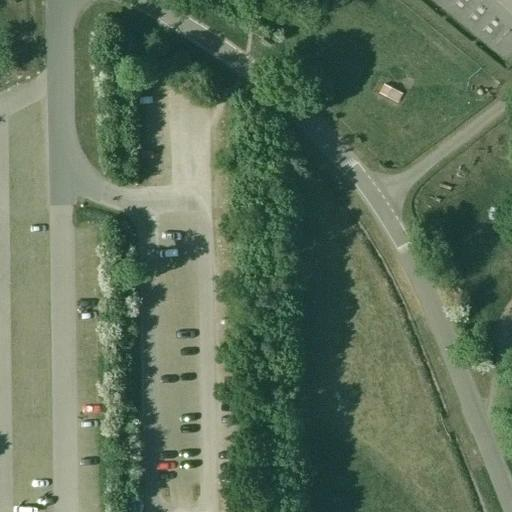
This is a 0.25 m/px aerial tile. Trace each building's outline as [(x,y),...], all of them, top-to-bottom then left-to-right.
[(10,64),(20,65),(21,43),(11,42),(10,64)] [(397,104),(404,94),(386,81),(379,91),(397,104)] [(140,103),(157,101),(156,91),(139,93),(140,103)] [(12,183),(10,199),(24,201),(26,185),(12,183)] [(20,251),(40,249),(40,236),(19,238),(20,251)] [(178,368),(196,367),(195,353),(176,355),(178,368)] [(163,400),(192,401),(192,385),(163,384),(163,400)] [(31,420),(30,431),(50,431),(50,420),(31,420)]
